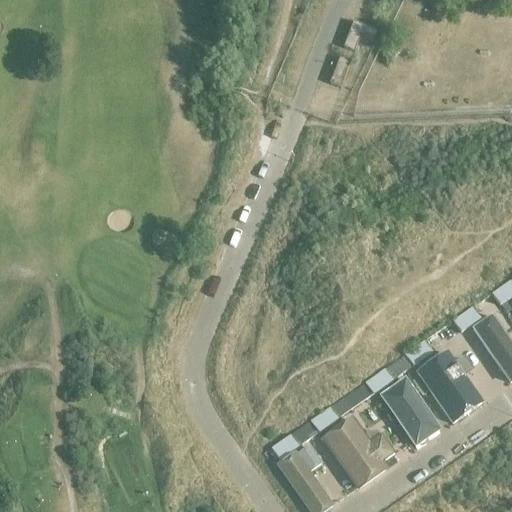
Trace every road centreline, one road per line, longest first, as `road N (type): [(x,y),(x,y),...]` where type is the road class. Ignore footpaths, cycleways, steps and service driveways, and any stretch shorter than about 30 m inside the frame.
road 1 (unclassified): [(267,511),(203,413),(195,364),(296,109)]
road 2 (residential): [(511,405),(352,511)]
